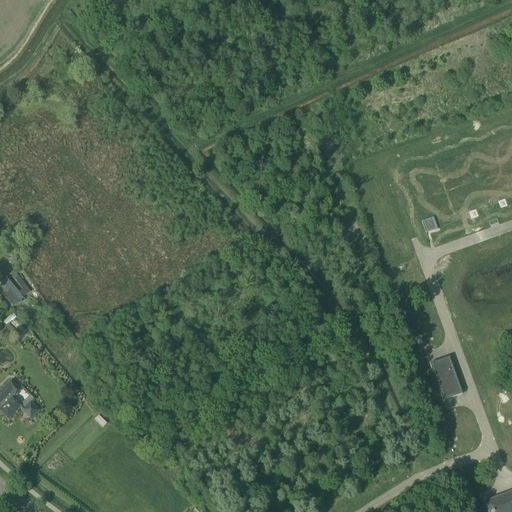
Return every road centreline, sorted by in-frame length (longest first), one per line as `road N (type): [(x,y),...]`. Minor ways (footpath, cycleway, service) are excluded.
road 1 (unclassified): [(511,226),(427,260),(491,450)]
road 2 (unclassified): [(366,511),(421,476),(491,450)]
